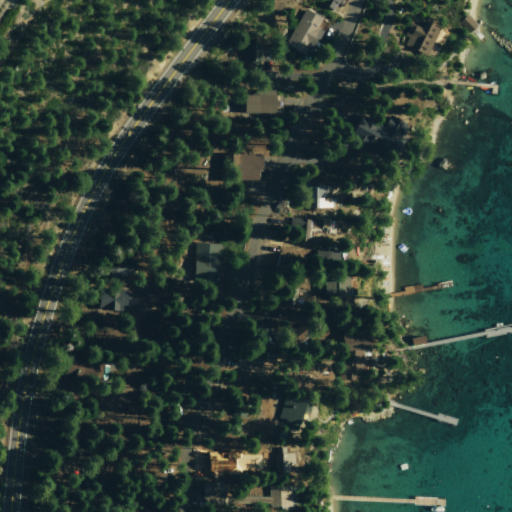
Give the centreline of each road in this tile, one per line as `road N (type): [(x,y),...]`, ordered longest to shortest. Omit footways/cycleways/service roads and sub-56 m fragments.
road 1 (primary): [(8,511),(22,391),(82,208),(133,121),(225,0)]
road 2 (residential): [(356,0),(271,183),(189,422),(183,511)]
road 3 (residential): [(258,221),(168,228),(93,440),(97,511)]
